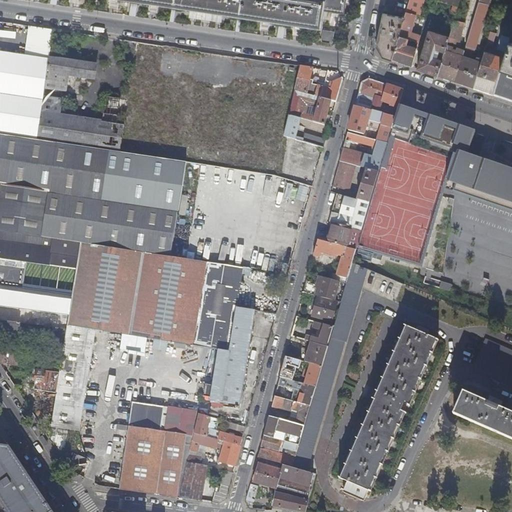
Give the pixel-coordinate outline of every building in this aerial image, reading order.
[(321,8),(343,11),(344,12),(345,0),(322,0),(323,2),(310,0),(155,0),(161,1),(319,24),(321,8)] [(410,0),(407,12),(416,15),(420,0),(410,0)] [(454,24),(455,20),(460,0),(439,0),(454,5),(452,12),(451,12),(448,22),(454,24)] [(490,0),(480,0),(467,47),(476,50),(490,0)] [(405,17),(399,36),(409,39),(416,15),(407,12),(405,17)] [(383,57),(392,60),(399,36),(405,17),(384,13),(377,46),(383,57)] [(454,24),(450,37),(448,42),(459,45),(465,23),(455,20),(454,24)] [(54,30),(30,27),(25,57),(48,60),(49,61),(49,58),(54,30)] [(430,31),(418,69),(438,76),(442,61),(437,59),(437,57),(434,56),(435,52),(439,54),(440,51),(445,52),(446,50),(447,45),(448,42),(450,37),(430,31)] [(497,35),(492,32),(488,45),(493,47),(497,35)] [(399,36),(392,60),(412,67),(418,48),(407,45),(409,39),(399,36)] [(506,52),(509,42),(510,38),(502,36),(498,50),(502,51),(506,52)] [(511,43),(509,42),(506,52),(504,58),(493,94),(511,100),(511,43)] [(464,56),(465,51),(447,45),(446,50),(463,56),(464,56)] [(442,61),(438,76),(456,82),(463,56),(446,50),(445,52),(442,61)] [(0,94),(42,100),(48,60),(25,57),(0,53),(0,94)] [(493,94),(504,58),(500,57),(486,53),(483,62),(475,88),(493,94)] [(463,56),(456,82),(475,88),(483,62),(480,61),(481,58),(478,58),(477,61),(464,56),(463,56)] [(90,64),(49,58),(49,61),(45,88),(63,91),(66,91),(68,75),(92,79),(93,69),(90,69),(90,64)] [(313,69),(301,67),(295,91),(307,94),(307,91),(313,69)] [(342,79),(342,78),(335,81),(335,82),(333,84),(331,89),(323,87),(321,98),(331,100),(336,102),(342,79)] [(398,107),(403,91),(387,85),(384,96),(382,95),(381,97),(376,96),(379,83),(369,79),(362,83),(356,106),(379,113),(383,101),(398,107)] [(315,93),(314,96),(321,98),(323,87),(324,85),(318,83),(315,93)] [(384,96),(387,85),(379,83),(376,96),(381,97),(382,95),(384,96)] [(45,88),(41,113),(59,116),(63,91),(45,88)] [(295,91),(293,98),(289,115),(301,118),(324,125),(331,100),(321,98),(314,96),(307,94),(295,91)] [(0,135),(37,141),(42,100),(0,94),(0,135)] [(102,122),(125,125),(129,100),(120,99),(106,97),(102,122)] [(356,106),(349,131),(364,134),(367,127),(374,129),(375,128),(377,129),(379,125),(392,128),(395,117),(379,113),(356,106)] [(358,246),(422,264),(449,183),(511,206),(511,169),(479,159),(487,135),(427,116),(398,107),(392,128),(388,144),(381,166),(379,172),(370,203),(368,211),(362,231),(358,246)] [(41,113),(37,141),(121,153),(125,125),(102,122),(59,116),(41,113)] [(287,123),(284,136),(290,138),(323,147),(325,140),(305,133),(303,138),(296,136),(301,118),(289,115),(288,116),(287,123)] [(380,130),(377,141),(388,144),(392,128),(379,125),(377,129),(380,130)] [(367,135),(366,138),(377,141),(380,130),(377,129),(376,133),(375,137),(371,136),(367,135)] [(369,169),(379,172),(381,166),(388,144),(377,141),(366,138),(348,132),(347,139),(374,147),(376,148),(373,158),(344,149),(340,161),(361,167),(369,169)] [(0,232),(81,244),(82,244),(171,258),(186,162),(121,153),(37,141),(0,135),(0,232)] [(361,167),(340,161),(333,186),(350,190),(355,171),(359,172),(361,167)] [(358,200),(370,203),(379,172),(369,169),(361,195),(360,194),(358,200)] [(368,211),(370,203),(358,200),(338,194),(330,222),(334,223),(362,231),(368,211)] [(329,243),(356,251),(358,246),(362,231),(334,223),(329,243)] [(0,258),(25,263),(28,263),(77,270),(81,244),(0,232),(0,258)] [(347,284),(353,263),(356,251),(329,243),(319,240),(315,255),(321,257),(322,252),(338,257),(340,250),(345,251),(338,275),(333,273),(332,279),(347,284)] [(171,258),(82,244),(78,270),(73,296),(70,316),(68,329),(66,343),(61,373),(57,394),(52,427),(57,428),(56,435),(68,437),(69,429),(74,430),(80,390),(87,391),(97,330),(124,334),(122,349),(145,353),(147,338),(219,349),(214,385),(212,398),(211,401),(241,405),(256,311),(237,307),(243,269),(171,258)] [(0,258),(0,285),(24,289),(28,263),(25,263),(0,258)] [(347,343),(368,270),(353,263),(347,284),(344,293),(334,327),(328,347),(322,367),(316,388),(311,407),(308,416),(305,426),(299,446),(293,468),(308,472),(345,343),(347,343)] [(331,281),(332,279),(321,276),(319,284),(329,288),(326,294),(333,296),(337,282),(331,281)] [(0,285),(0,306),(5,307),(12,308),(27,310),(37,312),(70,316),(73,296),(24,289),(0,285)] [(306,286),(304,293),(317,296),(318,290),(306,286)] [(332,321),(337,302),(318,297),(313,316),(332,321)] [(26,318),(27,310),(12,308),(5,307),(4,315),(26,318)] [(37,312),(27,310),(26,318),(36,319),(37,312)] [(1,321),(0,330),(0,334),(19,337),(21,323),(1,321)] [(334,327),(317,323),(315,328),(323,331),(321,339),(307,335),(306,341),(319,344),(328,347),(334,327)] [(373,399),(373,400),(375,401),(369,413),(368,412),(367,413),(369,414),(364,426),(362,425),(362,426),(363,427),(358,439),(356,438),(356,439),(358,440),(352,452),(351,451),(350,452),(352,453),(347,465),(345,464),(345,465),(346,466),(341,478),(339,477),(339,478),(348,482),(346,486),(350,488),(357,491),(357,497),(365,498),(368,491),(371,492),(372,492),(370,491),(375,478),(377,479),(377,478),(375,477),(381,465),(383,466),(383,465),(381,464),(386,452),(389,453),(389,452),(387,451),(392,439),(394,440),(395,439),(393,438),(398,426),(400,427),(400,426),(398,425),(404,413),(407,414),(407,413),(402,411),(405,405),(409,407),(410,406),(411,406),(409,405),(414,393),(416,393),(414,392),(420,380),(422,381),(422,380),(420,379),(425,367),(427,367),(428,367),(426,366),(431,353),(433,354),(433,353),(431,353),(437,340),(438,341),(439,341),(426,335),(417,331),(405,326),(406,327),(401,340),(399,339),(399,340),(401,340),(395,353),(393,352),(393,353),(395,354),(390,366),(388,365),(387,366),(390,367),(384,379),(382,378),(382,379),(384,380),(379,392),(377,391),(376,392),(377,393),(374,400),(373,399)] [(66,343),(68,329),(59,328),(57,342),(66,343)] [(313,364),(319,344),(306,341),(304,340),(299,360),(301,361),(311,364),(313,364)] [(511,351),(486,340),(474,366),(511,383),(511,351)] [(313,364),(322,367),(328,347),(319,344),(313,364)] [(0,348),(0,363),(0,364),(21,367),(23,352),(22,352),(0,348)] [(26,352),(25,361),(41,363),(42,354),(26,352)] [(299,368),(301,361),(299,360),(291,358),(286,357),(284,364),(299,368)] [(305,385),(316,388),(322,367),(313,364),(311,364),(305,385)] [(281,377),(292,381),(295,373),(283,369),(281,377)] [(43,391),(57,394),(61,373),(46,371),(46,372),(44,372),(44,371),(40,370),(40,371),(37,371),(36,382),(37,383),(44,384),(43,390),(43,391)] [(297,391),(299,383),(292,381),(281,377),(278,386),(297,391)] [(204,396),(212,398),(214,385),(206,384),(204,396)] [(298,403),(311,407),(316,388),(305,385),(305,387),(303,386),(298,403)] [(365,398),(373,399),(374,400),(377,393),(376,392),(377,391),(375,389),(370,386),(365,398)] [(464,392),(454,415),(511,440),(511,413),(500,408),(502,404),(490,399),(488,403),(464,392)] [(289,422),(305,426),(308,416),(311,407),(298,403),(284,399),(275,397),(272,407),(291,412),(292,410),(299,412),(297,419),(290,417),(289,422)] [(291,412),(290,417),(297,419),(299,412),(292,410),(291,412)] [(199,414),(195,433),(207,437),(216,439),(219,440),(226,442),(241,447),(243,439),(215,431),(218,419),(199,414)] [(285,442),(299,446),(305,426),(289,422),(270,417),(264,436),(274,439),(275,436),(277,429),(285,431),(287,432),(284,441),(285,442)] [(238,431),(239,425),(227,422),(226,427),(238,431)] [(130,427),(120,490),(180,498),(188,463),(193,441),(194,437),(130,427)] [(283,438),(285,431),(277,429),(275,436),(283,438)] [(195,433),(194,437),(193,441),(201,443),(217,448),(217,447),(219,440),(216,439),(207,437),(195,433)] [(262,446),(279,451),(282,441),(274,439),(264,436),(262,446)] [(193,441),(188,463),(200,465),(201,458),(205,459),(206,454),(199,453),(201,443),(193,441)] [(220,462),(235,467),(241,447),(226,442),(225,445),(220,462)] [(284,465),(293,468),(299,446),(285,442),(284,447),(290,449),(288,458),(264,452),(261,451),(260,451),(258,458),(262,459),(265,460),(284,465)] [(54,511),(11,446),(0,445),(0,497),(9,511),(54,511)] [(75,455),(73,462),(85,467),(87,460),(75,455)] [(188,463),(180,498),(198,501),(206,467),(200,465),(188,463)] [(277,489),(282,470),(260,464),(255,483),(277,489)] [(314,473),(308,472),(293,468),(284,465),(282,470),(277,489),(273,506),(280,507),(280,510),(295,511),(306,511),(309,502),(306,501),(308,495),(314,473)] [(212,501),(221,504),(225,492),(215,489),(212,501)]
